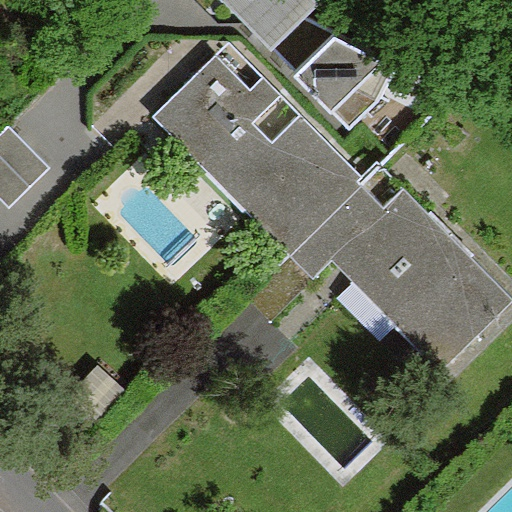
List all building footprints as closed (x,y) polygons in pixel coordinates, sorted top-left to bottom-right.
[(225,0),(265,42),(309,0),(225,0)] [(376,56),(327,33),(290,71),(326,107),(376,56)] [(293,254),(365,184),(299,116),(274,140),(255,120),(270,106),(218,53),(185,85),(204,103),(173,133),(293,254)] [(386,204),(365,184),(293,254),(315,277),(335,259),(444,370),(511,302),(511,294),(405,187),(386,204)] [(315,277),(293,254),(249,296),(272,320),(315,277)]
